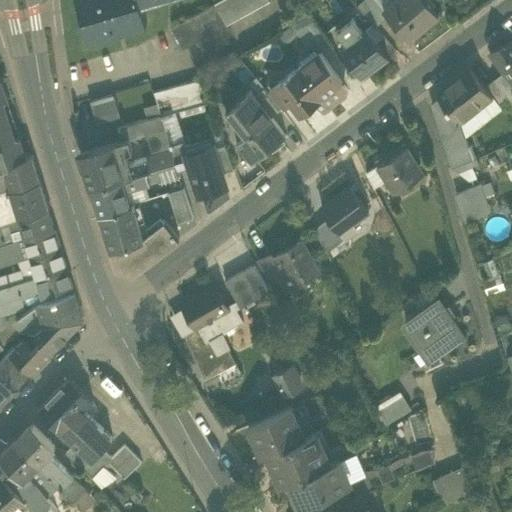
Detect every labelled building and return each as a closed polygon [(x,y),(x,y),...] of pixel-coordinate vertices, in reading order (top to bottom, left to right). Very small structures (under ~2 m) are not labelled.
[(145,14),(140,0),(81,0),(92,36),(93,36),(91,30),(112,24),(113,27),(123,24),(122,20),(145,14)] [(269,0),(220,0),(215,3),(204,9),(174,26),(186,47),(227,24),(269,0)] [(374,23),(383,16),(369,0),(360,0),(357,3),(373,21),(374,23)] [(377,0),(369,0),(383,16),(387,12),(383,7),(377,0)] [(387,12),(407,36),(437,12),(427,0),(390,0),(383,7),(387,12)] [(291,20),(315,54),(320,51),(332,44),(309,10),(291,20)] [(337,29),(347,42),(364,29),(354,16),(337,29)] [(373,21),(367,26),(377,40),(384,34),(374,23),(373,21)] [(342,46),(363,74),(388,54),(377,40),(367,26),(364,29),(347,42),(342,46)] [(511,79),(511,40),(511,39),(504,44),(502,41),(490,50),(504,69),(511,79)] [(290,101),(300,113),(316,101),(322,96),(313,84),(321,78),(330,89),(339,83),(342,80),(320,51),(315,54),(304,63),(276,84),(290,101)] [(436,91),(439,95),(457,119),(460,117),(491,94),(492,94),(470,65),(436,91)] [(511,79),(504,69),(494,77),(508,95),(510,97),(511,99),(511,79)] [(499,102),(508,95),(494,77),(485,84),(499,102)] [(157,102),(161,115),(175,111),(178,110),(204,102),(210,101),(202,78),(167,88),(154,92),(157,102)] [(322,96),(316,101),(321,108),(326,108),(347,93),(339,83),(330,89),(321,78),(313,84),(322,96)] [(348,87),(342,80),(339,83),(347,93),(348,87)] [(276,84),(267,92),(264,88),(254,95),(271,116),(281,109),(290,101),(276,84)] [(0,154),(3,163),(2,163),(2,164),(22,158),(21,156),(0,87),(0,154)] [(238,139),(253,159),(285,134),(271,116),(254,95),(250,90),(232,105),(251,129),(238,139)] [(89,100),(96,123),(120,116),(113,94),(89,100)] [(469,143),(460,117),(457,119),(439,95),(432,101),(452,165),(476,155),(472,142),(469,143)] [(146,119),(161,115),(157,102),(143,106),(146,119)] [(204,102),(178,110),(181,117),(207,110),(204,102)] [(165,128),(171,145),(183,141),(184,141),(175,111),(161,115),(165,128)] [(118,127),(122,140),(129,138),(129,139),(146,134),(165,128),(161,115),(146,119),(118,127)] [(146,134),(153,155),(172,149),(171,145),(165,128),(146,134)] [(81,153),(92,188),(123,178),(146,171),(157,168),(153,155),(129,162),(126,152),(132,150),(129,139),(129,138),(122,140),(122,141),(112,143),(81,153)] [(188,166),(199,195),(226,185),(222,172),(234,168),(225,143),(214,147),(211,138),(185,148),(191,165),(188,166)] [(176,162),(179,169),(188,166),(191,165),(185,148),(183,141),(171,145),(176,162)] [(405,145),(378,164),(387,177),(396,190),(423,172),(405,145)] [(153,155),(157,168),(176,162),(172,149),(153,155)] [(0,174),(0,187),(9,185),(10,188),(39,179),(38,176),(32,155),(22,158),(2,164),(5,173),(0,174)] [(157,168),(146,171),(150,184),(180,174),(179,169),(176,162),(157,168)] [(374,186),(387,177),(378,164),(367,171),(374,186)] [(146,185),(150,184),(146,171),(123,178),(127,191),(146,185)] [(131,203),(127,191),(123,178),(92,188),(100,213),(131,203)] [(0,194),(0,213),(3,222),(48,208),(39,179),(10,188),(4,189),(5,193),(0,194)] [(456,192),(465,220),(490,209),(481,181),(456,192)] [(330,216),(341,230),(353,221),(369,208),(350,184),(322,206),(330,216)] [(131,203),(133,202),(150,197),(146,185),(127,191),(131,203)] [(170,191),(179,220),(193,215),(184,187),(170,191)] [(116,266),(134,271),(180,236),(164,214),(145,222),(144,216),(138,218),(133,202),(131,203),(100,213),(111,248),(116,266)] [(0,243),(54,227),(48,208),(3,222),(0,222),(0,243)] [(315,227),(327,251),(345,236),(341,230),(330,216),(315,227)] [(341,230),(345,236),(357,226),(353,221),(341,230)] [(0,265),(19,259),(31,256),(60,247),(54,227),(0,243),(0,265)] [(280,272),(289,288),(320,271),(301,237),(273,253),(283,270),(280,272)] [(31,256),(37,275),(66,266),(60,247),(31,256)] [(260,256),(271,276),(280,272),(283,270),(273,253),(272,250),(260,256)] [(19,259),(23,271),(25,279),(37,275),(31,256),(19,259)] [(239,302),(242,307),(268,292),(255,265),(227,280),(239,302)] [(37,275),(25,279),(8,284),(0,286),(0,289),(6,308),(7,312),(25,306),(22,297),(42,291),(44,296),(72,287),(66,266),(37,275)] [(6,276),(8,284),(25,279),(23,271),(9,275),(6,276)] [(183,335),(206,378),(236,362),(228,347),(217,353),(210,339),(244,321),(236,304),(230,308),(217,284),(183,303),(184,305),(196,328),(183,335)] [(34,334),(40,339),(52,351),(82,319),(74,291),(37,302),(40,311),(43,324),(34,334)] [(406,322),(426,350),(442,339),(448,347),(466,335),(439,298),(406,322)] [(37,302),(18,316),(27,327),(27,326),(31,324),(40,311),(37,302)] [(171,312),(183,335),(196,328),(184,305),(171,312)] [(0,328),(11,321),(0,314),(0,328)] [(30,329),(27,326),(27,327),(18,316),(13,320),(21,329),(28,332),(30,329)] [(24,337),(10,351),(31,371),(32,372),(49,354),(52,351),(40,339),(36,343),(33,346),(24,337)] [(9,351),(0,359),(0,370),(16,387),(31,371),(10,351),(9,351)] [(286,387),(290,395),(301,388),(290,367),(273,375),(281,390),(286,387)] [(0,404),(16,387),(0,370),(0,404)] [(39,408),(62,430),(82,409),(93,398),(70,376),(39,408)] [(378,410),(385,426),(411,410),(402,395),(378,410)] [(293,426),(298,424),(291,407),(286,409),(293,426)] [(79,447),(79,446),(99,425),(82,409),(62,430),(74,443),(79,447)] [(261,456),(268,453),(304,438),(298,424),(293,426),(286,409),(248,425),(261,456)] [(33,422),(15,440),(39,463),(49,452),(56,445),(33,422)] [(100,424),(99,425),(79,446),(91,458),(92,459),(102,448),(113,437),(100,424)] [(324,466),(329,464),(316,433),(310,435),(324,466)] [(281,484),(287,482),(324,466),(310,435),(304,438),(268,453),(281,484)] [(28,473),(39,463),(15,440),(0,454),(0,459),(8,468),(20,480),(21,481),(28,473)] [(67,451),(83,467),(91,458),(79,446),(79,447),(74,443),(67,451)] [(125,444),(112,458),(108,461),(115,467),(120,472),(125,477),(141,461),(125,444)] [(414,468),(434,461),(429,447),(409,455),(414,468)] [(92,459),(91,458),(83,467),(90,474),(92,475),(93,477),(105,465),(108,461),(112,458),(102,448),(92,459)] [(49,452),(39,463),(49,474),(60,485),(62,487),(73,477),(73,476),(49,452)] [(382,477),(411,471),(409,458),(380,464),(382,477)] [(329,464),(324,466),(287,482),(298,508),(349,487),(338,460),(329,464)] [(39,463),(28,473),(36,484),(49,474),(39,463)] [(118,477),(105,465),(93,477),(102,487),(118,477)] [(439,478),(451,505),(474,495),(462,467),(460,468),(439,478)] [(2,473),(14,485),(20,480),(8,468),(2,473)] [(0,511),(17,511),(28,502),(17,487),(14,485),(2,473),(1,472),(0,473),(0,511)] [(21,481),(20,480),(14,485),(17,487),(28,502),(36,511),(49,501),(47,498),(36,484),(28,473),(21,481)] [(36,484),(47,498),(60,485),(49,474),(36,484)] [(71,496),(74,500),(85,490),(73,477),(62,487),(71,496)] [(433,480),(444,508),(451,505),(439,478),(433,480)] [(94,500),(85,490),(74,500),(83,511),(94,500)] [(368,511),(367,510),(361,495),(339,504),(342,511),(368,511)] [(36,511),(35,511),(55,511),(57,511),(49,501),(36,511)]
